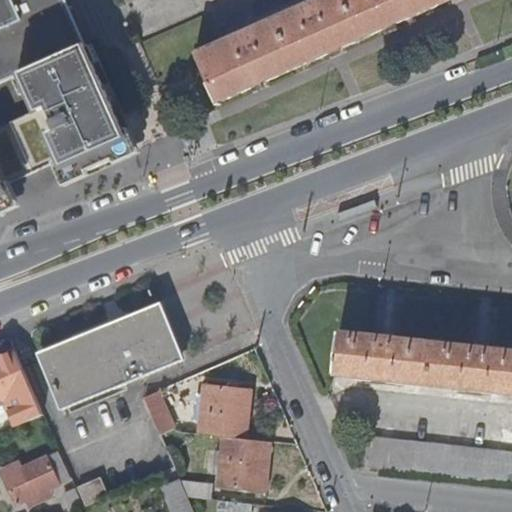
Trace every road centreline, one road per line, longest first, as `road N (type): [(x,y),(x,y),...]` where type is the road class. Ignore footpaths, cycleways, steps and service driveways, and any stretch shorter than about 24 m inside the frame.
road 1 (primary): [(511,70),(0,265)]
road 2 (primary): [(0,306),(235,220)]
road 3 (residential): [(500,277),(325,266),(252,276)]
road 4 (primary): [(235,220),(463,133)]
road 5 (residential): [(252,276),(341,489)]
road 6 (residential): [(341,489),(511,506)]
road 7 (residential): [(500,277),(469,232),(463,133)]
